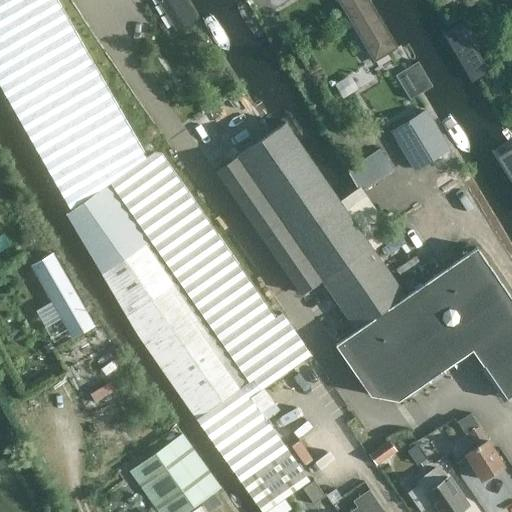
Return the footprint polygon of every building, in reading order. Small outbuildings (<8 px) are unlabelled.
[(66,214),(126,317),(196,419),(263,511),(266,511),(310,480),(251,397),(311,354),(282,312),(274,317),(162,154),(153,151),(146,157),(56,0),(0,0),(0,86),(71,210),(66,214)] [(157,0),(173,25),(183,19),(186,24),(197,17),(199,16),(189,0),(157,0)] [(467,53),(437,1),(416,13),(447,65),(467,53)] [(433,86),(418,61),(418,62),(406,69),(420,93),(428,88),(433,86)] [(449,147),(427,111),(392,132),(414,168),(449,147)] [(407,295),(286,121),(215,170),(301,294),(321,280),(356,330),(407,295)] [(364,186),(395,168),(382,146),(351,165),(364,186)] [(407,295),(356,330),(336,344),(370,395),(398,400),(473,349),(507,398),(511,394),(511,298),(477,247),(407,295)] [(53,253),(32,265),(73,337),(94,325),(53,253)] [(475,446),(465,452),(481,480),(504,466),(479,426),(467,432),(475,446)] [(182,433),(129,471),(158,511),(186,511),(220,487),(182,433)] [(376,465),(397,450),(389,439),(369,454),(376,465)] [(440,511),(457,511),(466,507),(468,505),(447,477),(444,480),(435,468),(418,480),(421,484),(409,492),(422,510),(433,502),(440,511)] [(314,480),(303,488),(314,504),(325,496),(314,480)] [(384,511),(369,490),(354,500),(358,506),(349,511),(384,511)]
